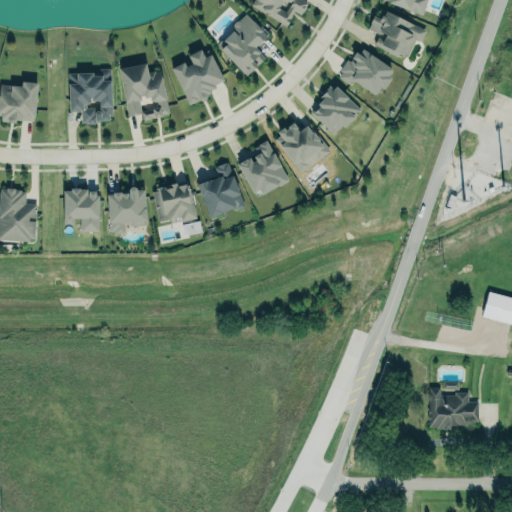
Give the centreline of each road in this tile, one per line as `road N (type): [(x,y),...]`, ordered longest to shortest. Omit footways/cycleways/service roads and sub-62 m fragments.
road 1 (residential): [(0,144),(155,143),(238,114),(301,60),(340,0)]
road 2 (secondary): [(379,334),(502,0)]
road 3 (residential): [(300,470),(343,482),(511,477)]
road 4 (secondary): [(379,334),(300,470)]
road 5 (secondary): [(328,480),(379,334)]
